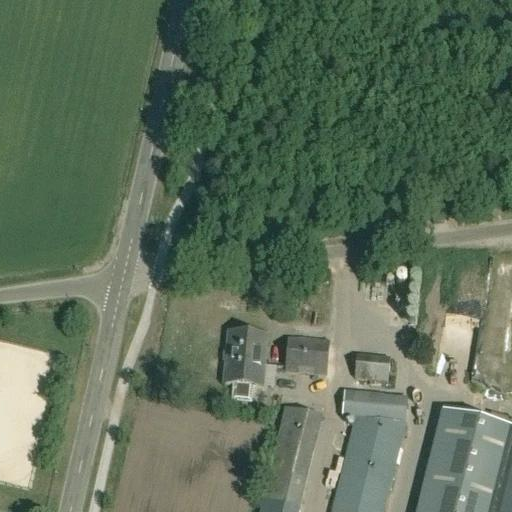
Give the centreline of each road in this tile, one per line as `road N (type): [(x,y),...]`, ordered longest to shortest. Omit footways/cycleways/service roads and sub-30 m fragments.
road 1 (unclassified): [(121,282),(511,228)]
road 2 (tertiary): [(185,0),(121,282)]
road 3 (tertiary): [(121,282),(70,511)]
road 4 (unclassified): [(0,296),(121,282)]
